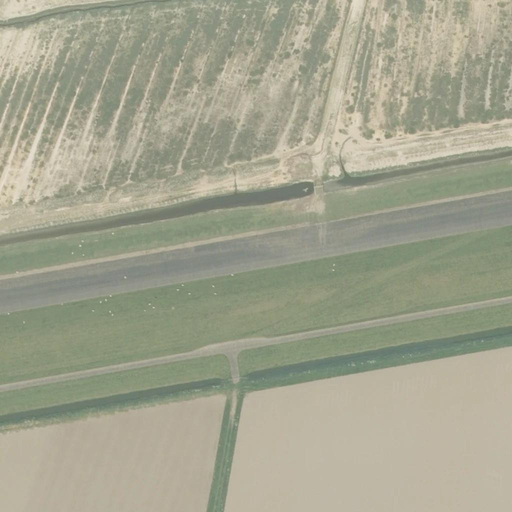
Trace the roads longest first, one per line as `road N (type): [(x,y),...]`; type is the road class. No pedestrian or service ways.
road 1 (track): [(0,310),(511,219)]
road 2 (track): [(215,511),(232,412),(231,347)]
